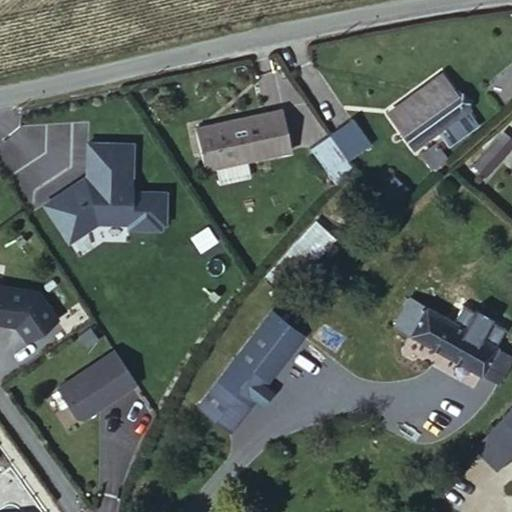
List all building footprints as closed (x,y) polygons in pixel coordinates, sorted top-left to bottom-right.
[(441,103),(451,95),(434,73),(374,117),(398,148),(405,144),(396,134),(419,118),(412,105),(432,91),(441,103)] [(419,118),(441,103),(432,91),(412,105),(419,118)] [(464,111),(451,95),(441,103),(419,118),(396,134),(405,144),(398,148),(404,156),(464,111)] [(199,170),(212,167),(243,159),(287,147),(274,107),(189,131),(199,170)] [(340,120),(324,132),(345,162),(362,148),(340,120)] [(305,146),(332,181),(347,168),(345,162),(324,132),(305,146)] [(488,142),(469,168),(482,176),(500,152),(488,142)] [(134,143),(83,143),(83,177),(41,205),(68,248),(96,227),(125,228),(126,232),(169,234),(168,191),(133,190),(134,143)] [(429,167),(442,156),(432,146),(419,158),(429,167)] [(243,159),(212,167),(217,184),(247,176),(243,159)] [(380,189),(394,205),(409,191),(395,175),(380,189)] [(301,275),(337,240),(320,224),(285,259),(301,275)] [(38,291),(0,287),(0,327),(18,329),(29,345),(59,320),(38,291)] [(392,325),(501,383),(511,361),(511,351),(408,295),(392,325)] [(268,308),(196,404),(234,432),(256,400),(264,406),(275,391),(267,385),(307,335),(268,308)] [(137,387),(113,350),(54,388),(76,426),(137,387)] [(511,407),(472,451),(490,468),(511,445),(511,407)]
